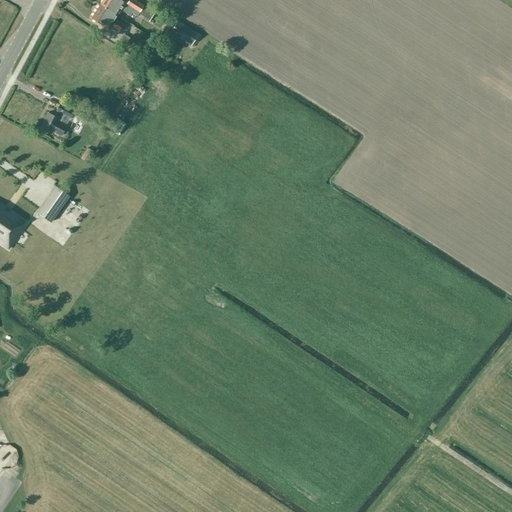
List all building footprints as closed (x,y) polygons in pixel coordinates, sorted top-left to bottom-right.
[(100,4),(117,15),(120,9),(130,15),(131,13),(136,16),(138,14),(149,21),(154,13),(149,10),(134,0),(128,0),(127,2),(125,1),(124,0),(102,0),(100,4)] [(100,4),(91,18),(108,29),(117,15),(100,4)] [(115,20),(111,27),(119,32),(123,26),(115,20)] [(193,47),(200,35),(178,21),(174,27),(173,27),(170,33),(185,43),(193,47)] [(56,111),(57,111),(54,116),(47,113),(39,128),(51,134),(52,132),(60,136),(65,126),(59,123),(64,115),(70,118),(73,112),(59,104),(56,111)] [(80,158),(86,161),(92,150),(86,147),(80,158)] [(14,196),(0,186),(0,198),(8,204),(14,196)] [(55,186),(49,195),(36,213),(50,222),(68,196),(55,186)] [(24,221),(0,204),(0,243),(8,249),(21,230),(19,229),(24,221)] [(101,319),(126,284),(55,234),(30,269),(101,319)] [(112,236),(111,260),(131,261),(132,237),(112,236)] [(180,285),(184,280),(175,273),(171,278),(180,285)] [(14,483),(5,487),(8,495),(17,491),(14,483)]
